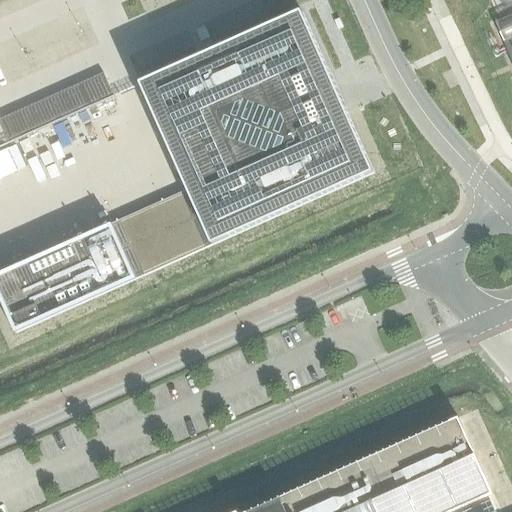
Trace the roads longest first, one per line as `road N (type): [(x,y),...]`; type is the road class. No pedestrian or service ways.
road 1 (unclassified): [(511,218),(0,445)]
road 2 (unclassified): [(57,511),(511,307)]
road 3 (unclassified): [(511,210),(413,100),(363,0)]
